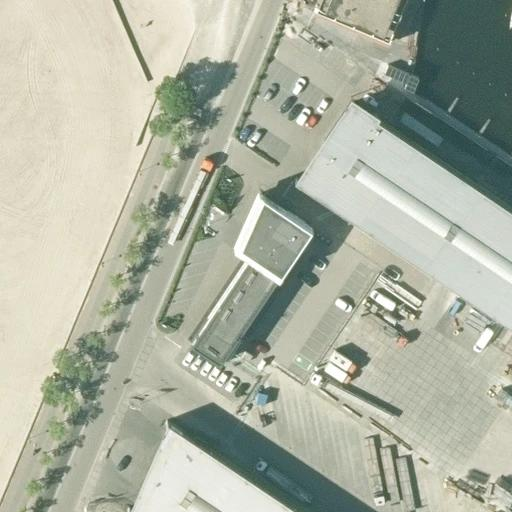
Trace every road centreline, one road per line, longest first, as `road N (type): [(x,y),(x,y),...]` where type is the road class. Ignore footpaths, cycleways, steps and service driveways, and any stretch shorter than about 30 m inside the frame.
road 1 (unclassified): [(62,511),(273,0)]
road 2 (unknown): [(122,364),(399,511)]
